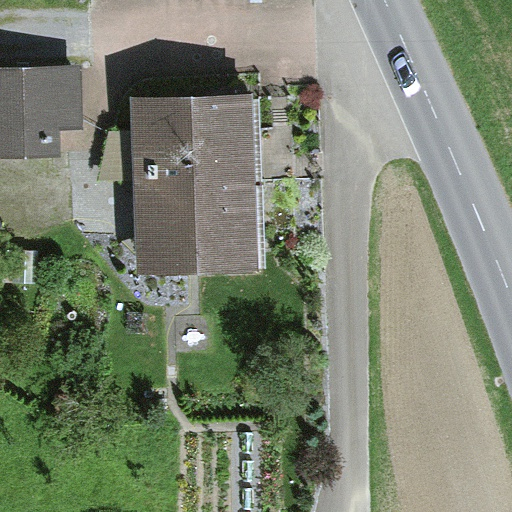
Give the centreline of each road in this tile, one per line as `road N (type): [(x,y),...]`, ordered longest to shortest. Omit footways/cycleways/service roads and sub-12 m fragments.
road 1 (residential): [(356,0),(333,269),(341,511)]
road 2 (unknown): [(355,6),(277,18),(0,31)]
road 3 (tertiary): [(385,0),(511,291)]
